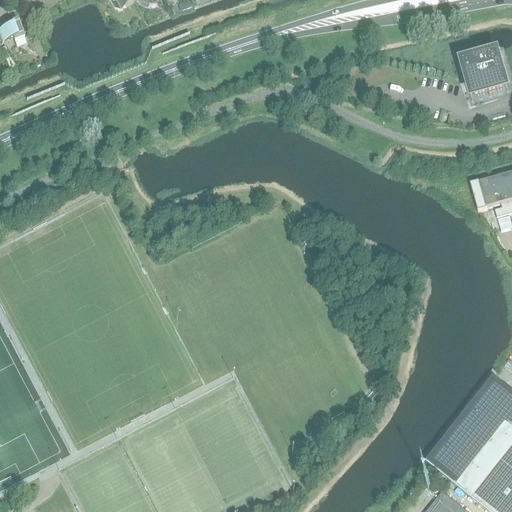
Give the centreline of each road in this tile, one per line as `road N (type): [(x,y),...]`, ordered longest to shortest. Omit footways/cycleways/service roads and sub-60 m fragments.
road 1 (secondary): [(0,142),(249,43),(368,13)]
road 2 (residential): [(378,93),(476,113),(511,102)]
road 3 (secondary): [(368,13),(491,0)]
